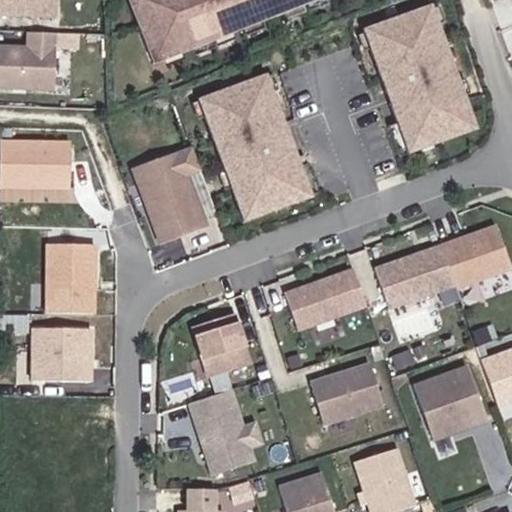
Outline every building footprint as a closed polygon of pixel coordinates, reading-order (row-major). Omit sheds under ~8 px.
[(0,0),(0,14),(55,17),(56,0),(0,0)] [(129,0),(155,65),(317,0),(129,0)] [(429,5),(357,30),(401,156),(473,132),(429,5)] [(52,75),(54,33),(27,31),(26,46),(0,45),(0,87),(37,89),(52,75)] [(307,198),(265,76),(195,101),(237,222),(307,198)] [(70,141),(0,138),(0,186),(68,188),(70,141)] [(200,228),(180,176),(196,171),(187,147),(129,169),(155,240),(175,232),(177,237),(200,228)] [(387,309),(453,285),(508,266),(495,227),(440,247),(374,270),(387,309)] [(157,245),(177,237),(175,232),(155,240),(157,245)] [(95,246),(45,245),(43,312),(93,313),(95,246)] [(363,304),(350,267),(282,292),(295,329),(363,304)] [(246,365),(230,314),(188,327),(205,378),(246,365)] [(94,330),(31,329),(30,381),(93,382),(94,330)] [(511,348),(480,359),(495,403),(511,397),(511,348)] [(320,422),(379,403),(366,363),(307,382),(320,422)] [(486,421),(467,367),(413,387),(432,441),(486,421)] [(244,447),(238,428),(226,390),(185,403),(208,475),(249,462),(244,447)] [(257,443),(251,424),(238,428),(244,447),(257,443)] [(388,511),(410,505),(392,448),(351,461),(367,511),(388,511)] [(330,511),(318,473),(275,487),(283,511),(330,511)] [(219,511),(211,511),(211,490),(184,489),(184,510),(175,510),(175,511),(219,511)]
